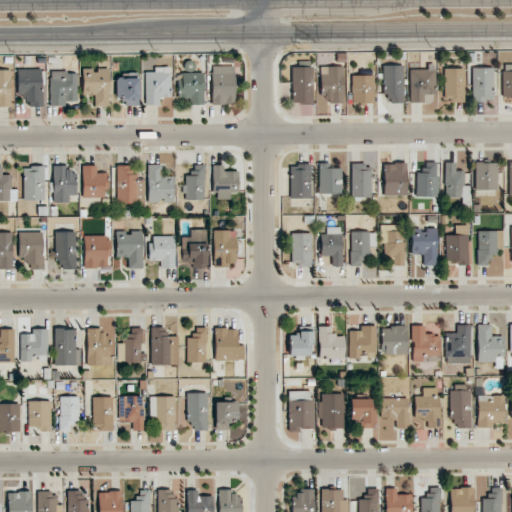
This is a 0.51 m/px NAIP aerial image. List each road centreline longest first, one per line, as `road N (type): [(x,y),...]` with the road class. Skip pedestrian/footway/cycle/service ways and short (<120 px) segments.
road 1 (residential): [(511,293),(0,299)]
road 2 (residential): [(511,131),(0,136)]
road 3 (tertiary): [(0,35),(511,30)]
road 4 (residential): [(0,462),(511,457)]
road 5 (residential): [(268,511),(259,134)]
road 6 (tertiary): [(152,0),(0,1)]
